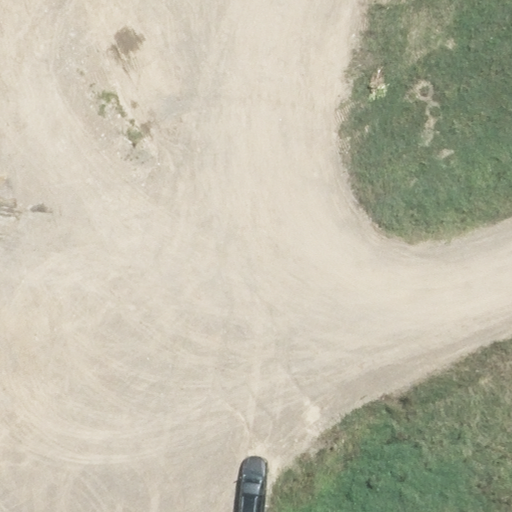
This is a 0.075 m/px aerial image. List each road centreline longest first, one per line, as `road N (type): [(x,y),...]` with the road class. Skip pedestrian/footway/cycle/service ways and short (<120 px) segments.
road 1 (track): [(272,31),(299,154),(290,306),(201,511)]
road 2 (track): [(0,164),(338,0)]
